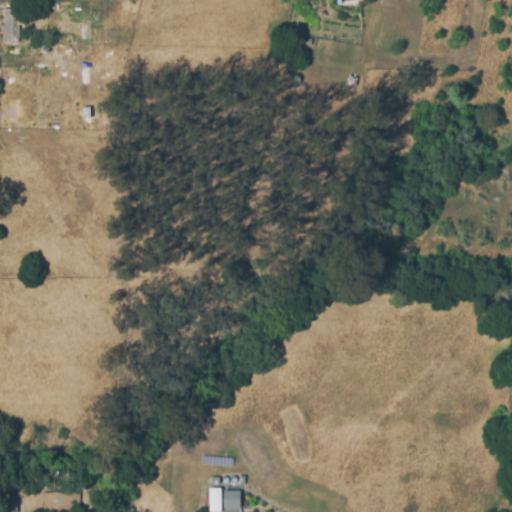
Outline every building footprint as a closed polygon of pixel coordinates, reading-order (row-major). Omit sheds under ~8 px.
[(4,10),(19,11),(17,44),(2,43),(4,10)] [(220,511),(220,488),(208,488),(208,511),(220,511)] [(223,492),(239,492),(239,500),(243,500),(243,511),(223,511),(223,492)] [(42,511),(42,495),(72,495),(72,511),(42,511)] [(10,511),(10,501),(22,501),(22,511),(10,511)]
